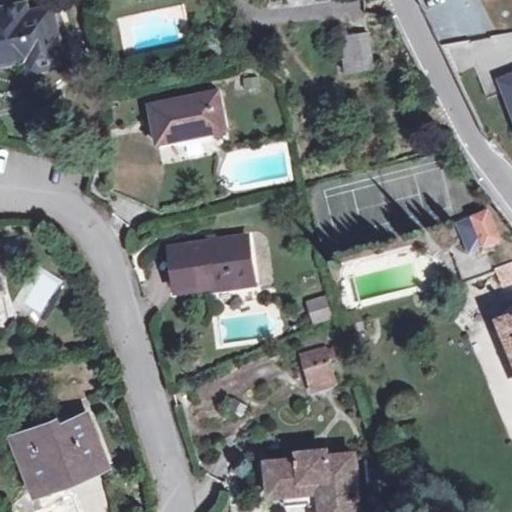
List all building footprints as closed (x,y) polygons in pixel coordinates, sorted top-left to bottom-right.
[(0,20),(0,65),(23,62),(25,76),(62,69),(55,24),(33,28),(30,16),(0,20)] [(373,71),(370,32),(340,34),(343,73),(373,71)] [(511,78),(500,83),(511,117),(511,78)] [(121,174),(163,183),(157,156),(227,142),(218,101),(134,118),(121,174)] [(157,210),(163,183),(121,174),(115,200),(157,210)] [(482,214),(468,221),(482,251),(496,242),(482,214)] [(482,251),(468,221),(454,229),(466,259),(482,251)] [(221,298),(223,301),(262,293),(254,248),(178,262),(186,305),(221,298)] [(511,281),(511,263),(490,273),(498,288),(511,281)] [(312,324),(333,318),(325,294),(305,300),(312,324)] [(511,320),(497,327),(511,362),(511,320)] [(298,353),(309,393),(338,386),(327,345),(298,353)] [(107,464),(90,418),(60,428),(57,421),(15,438),(35,492),(107,464)] [(325,496),(325,501),(326,511),(362,511),(357,451),(328,454),(326,447),(299,450),(299,458),(267,462),(270,496),(285,495),(286,504),(312,502),(312,497),(325,496)] [(496,511),(511,511),(511,492),(494,483),(483,505),(496,511)]
